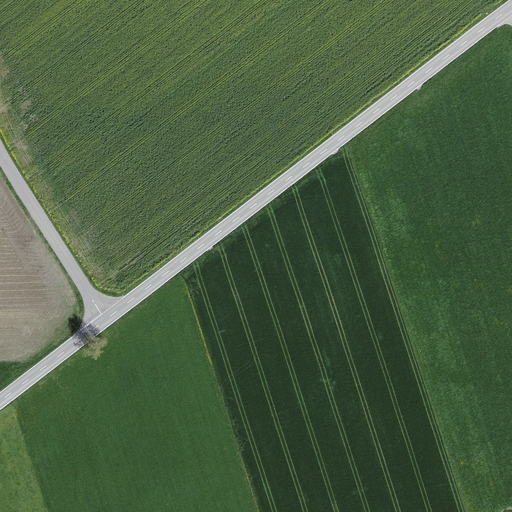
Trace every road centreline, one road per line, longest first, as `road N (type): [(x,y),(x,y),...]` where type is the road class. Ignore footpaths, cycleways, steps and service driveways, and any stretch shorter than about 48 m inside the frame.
road 1 (tertiary): [(104,318),(511,6)]
road 2 (unclassified): [(0,152),(104,318)]
road 3 (tertiary): [(0,399),(104,318)]
